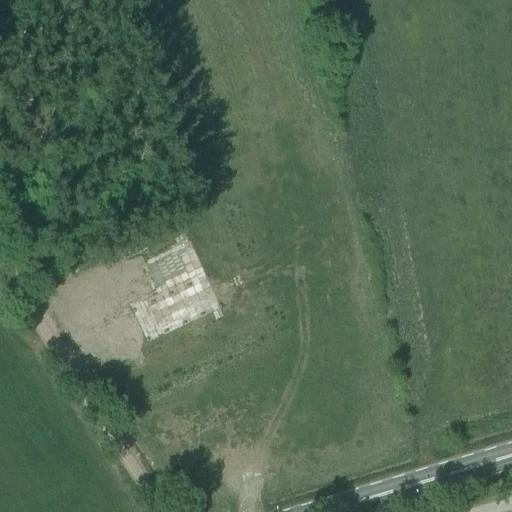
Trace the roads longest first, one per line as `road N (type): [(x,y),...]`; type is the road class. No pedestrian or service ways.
road 1 (track): [(0,254),(157,511)]
road 2 (secondary): [(314,511),(511,453)]
